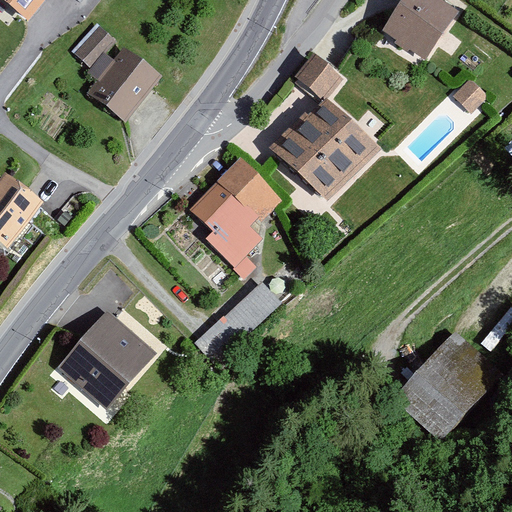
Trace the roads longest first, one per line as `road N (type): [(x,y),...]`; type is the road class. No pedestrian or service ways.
road 1 (residential): [(136,186),(213,132),(323,0)]
road 2 (tertiary): [(136,186),(247,45),(269,0)]
road 3 (tertiary): [(0,360),(136,186)]
road 4 (unknown): [(0,125),(112,195)]
